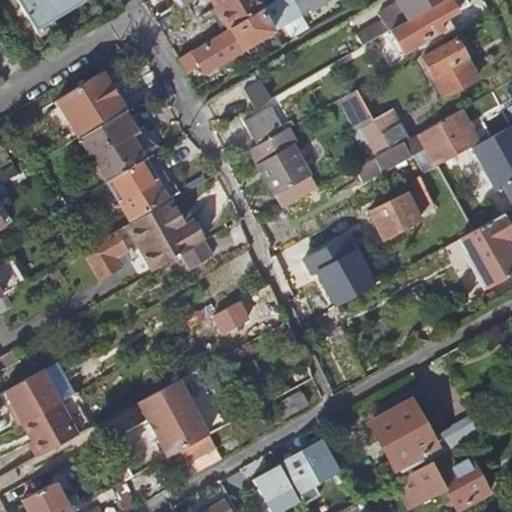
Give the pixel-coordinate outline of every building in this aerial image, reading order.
[(16,0),(35,31),(83,1),(82,0),(16,0)] [(169,0),(177,11),(195,0),(169,0)] [(261,9),(256,0),(210,0),(227,29),(229,28),(261,9)] [(298,11),(300,16),(326,0),(276,0),(261,9),(229,28),(230,30),(242,51),(272,33),(271,31),(289,20),(287,17),(298,11)] [(442,0),(394,0),(396,4),(377,15),(381,21),(356,36),(362,47),(386,33),(390,30),(442,0)] [(449,0),(448,0),(442,0),(390,30),(404,54),(442,31),(444,35),(452,30),(446,19),(468,7),(463,0),(449,0)] [(242,51),(230,30),(192,53),(191,51),(176,59),(184,73),(199,65),(204,73),(242,51)] [(422,58),(436,85),(444,98),(476,80),(454,40),(422,58)] [(77,138),(121,111),(107,87),(99,73),(54,101),(77,138)] [(242,89),(253,109),(268,101),(257,81),(242,89)] [(107,87),(121,111),(128,107),(113,83),(107,87)] [(371,120),(355,91),(342,98),(354,119),(349,121),(355,130),(371,120)] [(282,131),(269,107),(243,122),(256,146),(282,131)] [(158,151),(143,127),(134,132),(121,111),(77,138),(76,138),(104,183),(142,161),(158,151)] [(406,140),(390,111),(371,120),(388,150),(406,140)] [(478,143),(459,111),(406,140),(388,150),(377,155),(382,166),(420,144),(434,167),(435,166),(469,147),(476,143),(478,143)] [(478,143),(476,143),(480,150),(473,154),(494,192),(501,188),(511,208),(511,131),(508,125),(478,143)] [(300,159),(292,144),(295,143),(287,129),(282,131),(256,146),(249,149),(258,165),(261,163),(267,175),(265,176),(266,179),(300,159)] [(476,143),(469,147),(473,154),(480,150),(476,143)] [(317,189),(300,159),(266,179),(282,208),(317,189)] [(166,200),(142,161),(104,183),(127,222),(166,200)] [(435,212),(418,175),(409,180),(426,216),(435,212)] [(326,206),(317,189),(282,208),(292,225),(326,206)] [(418,221),(405,194),(369,211),(382,240),(418,221)] [(126,225),(152,269),(202,240),(189,218),(181,223),(176,216),(167,202),(126,225)] [(176,216),(181,223),(189,218),(185,211),(176,216)] [(511,241),(510,243),(505,234),(510,232),(501,215),(471,231),(457,240),(474,270),(508,252),(511,249),(511,241)] [(336,306),(379,281),(349,229),(306,254),(336,306)] [(117,267),(113,258),(125,251),(114,232),(82,250),(97,278),(117,267)] [(511,251),(511,249),(508,252),(474,270),(484,290),(511,274),(511,260),(508,254),(511,251)] [(50,341),(44,331),(30,340),(35,350),(50,341)] [(54,361),(41,369),(59,402),(72,395),(54,361)] [(59,402),(41,369),(3,390),(13,409),(9,412),(17,426),(21,423),(59,402)] [(154,438),(165,458),(179,450),(207,435),(224,426),(194,371),(135,403),(146,423),(154,438)] [(275,403),(282,417),(306,405),(298,391),(275,403)] [(59,402),(77,435),(90,428),(72,395),(59,402)] [(28,443),(35,457),(77,435),(59,402),(21,423),(31,441),(28,443)] [(428,438),(409,403),(369,426),(393,469),(395,468),(398,473),(421,460),(423,465),(429,462),(431,461),(442,454),(437,444),(433,447),(428,438)] [(469,416),(428,438),(433,447),(437,444),(442,454),(445,453),(479,434),(469,416)] [(154,438),(146,423),(142,425),(150,440),(154,438)] [(214,447),(207,435),(179,450),(187,462),(214,447)] [(336,470),(320,441),(281,463),(303,503),(317,495),(311,485),(336,470)] [(431,461),(429,462),(433,468),(449,460),(445,453),(442,454),(431,461)] [(487,493),(468,459),(452,467),(449,460),(433,468),(429,462),(423,465),(392,482),(407,509),(444,489),(456,510),(487,493)] [(302,511),(278,468),(251,483),(267,511),(302,511)] [(76,499),(66,504),(53,482),(20,500),(26,511),(65,511),(79,504),(76,499)] [(337,511),(368,511),(362,499),(354,503),(337,511)] [(227,511),(222,502),(205,511),(227,511)]
